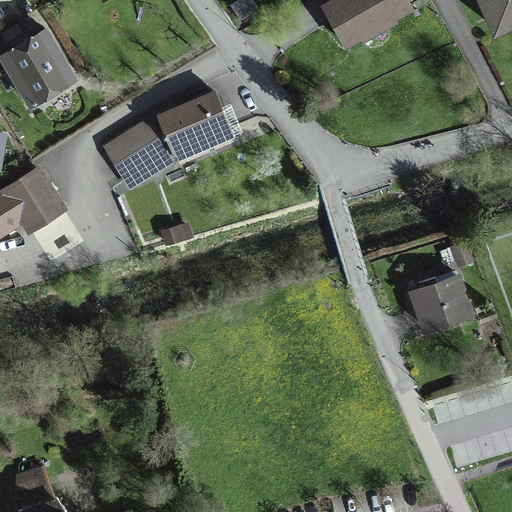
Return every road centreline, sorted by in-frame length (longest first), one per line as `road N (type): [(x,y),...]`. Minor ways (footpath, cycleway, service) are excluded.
road 1 (residential): [(454,511),(355,272),(333,194),(335,169)]
road 2 (residential): [(335,169),(287,123),(200,0)]
road 3 (residential): [(511,127),(374,173),(335,169)]
